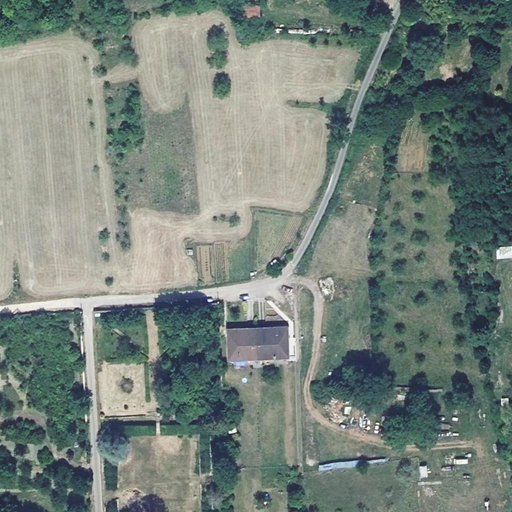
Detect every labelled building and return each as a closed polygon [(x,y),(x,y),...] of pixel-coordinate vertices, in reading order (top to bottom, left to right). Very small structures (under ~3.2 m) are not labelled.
[(259,4),(243,4),(243,15),(260,15),(259,4)] [(511,246),(496,247),(497,259),(511,257),(511,246)] [(288,327),(257,327),(257,332),(284,331),(284,338),(289,337),(288,327)] [(284,331),(257,332),(258,354),(271,353),(271,357),(285,356),(285,347),(289,347),(296,347),(295,337),(289,337),(284,338),(284,331)] [(258,354),(257,332),(233,333),(234,355),(258,354)] [(427,477),(426,466),(419,466),(420,478),(427,477)]
